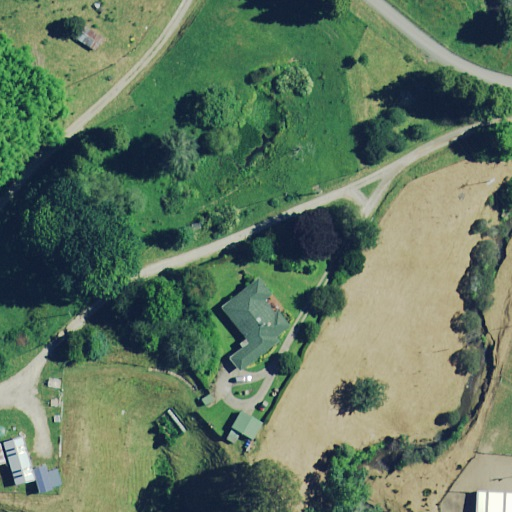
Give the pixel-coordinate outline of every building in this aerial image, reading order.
[(106,37),(84,24),(75,39),(97,52),(106,37)] [(256,276),(222,307),(250,338),(225,361),(238,375),(297,322),(256,276)] [(261,423),(240,412),(226,440),(235,445),(241,434),(252,440),(261,423)] [(34,481),(22,438),(4,443),(16,486),(34,481)] [(47,475),(45,466),(32,470),(39,493),(61,486),(57,472),(47,475)] [(511,511),(511,472),(480,470),(476,511),(511,511)]
